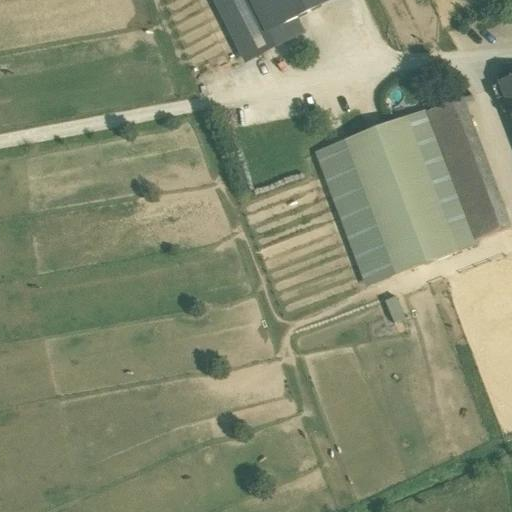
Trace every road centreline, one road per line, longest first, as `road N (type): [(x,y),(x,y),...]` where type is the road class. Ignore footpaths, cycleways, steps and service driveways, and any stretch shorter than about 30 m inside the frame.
road 1 (residential): [(511,51),(198,107)]
road 2 (track): [(198,107),(0,145)]
